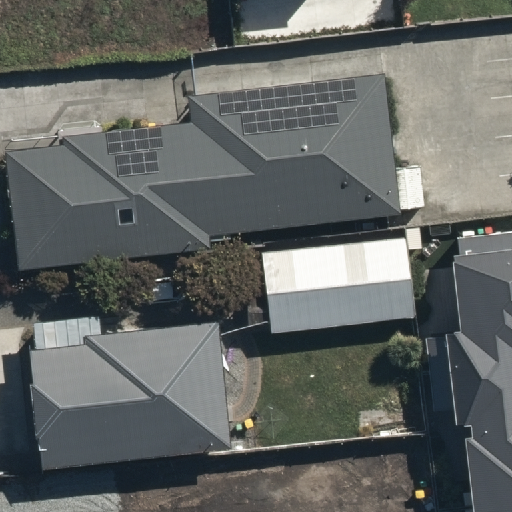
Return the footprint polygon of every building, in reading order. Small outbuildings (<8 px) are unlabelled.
[(190,100),(193,126),(63,140),(64,149),(9,154),(21,274),(211,254),(210,240),(402,220),(387,79),(190,100)] [(455,263),(463,339),(428,342),(436,414),(457,412),(459,434),(475,433),(483,511),(511,511),(511,236),(459,243),(461,262),(455,263)] [(263,255),(273,337),(417,320),(407,237),(263,255)] [(32,352),(46,474),(233,453),(219,332),(32,352)] [(285,455),(292,511),(348,511),(391,507),(384,443),(285,455)]
